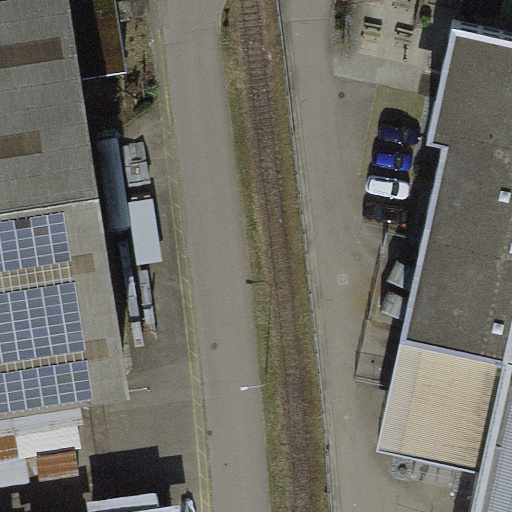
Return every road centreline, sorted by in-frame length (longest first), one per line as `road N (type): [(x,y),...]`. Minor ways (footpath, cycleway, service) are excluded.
road 1 (residential): [(243,511),(195,0)]
road 2 (unknown): [(311,0),(354,511)]
